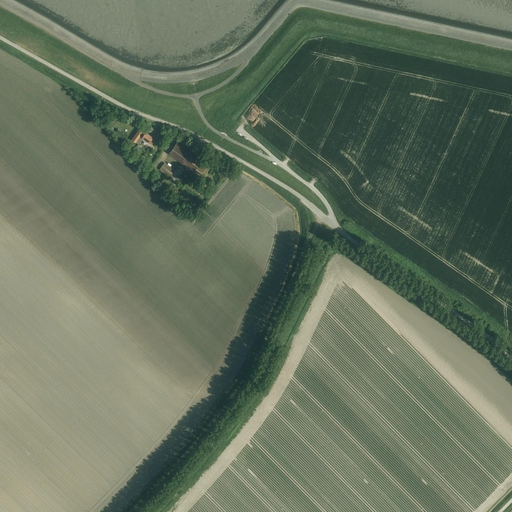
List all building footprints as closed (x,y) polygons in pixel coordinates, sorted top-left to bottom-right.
[(99,55),(103,48),(34,10),(32,15),(39,19),(37,23),(95,55),(95,53),(99,55)] [(140,129),(132,140),(139,144),(143,138),(152,145),(154,142),(152,140),(153,138),(146,132),(145,134),(143,132),(140,129)] [(170,153),(182,162),(190,150),(178,142),(170,153)] [(190,150),(182,162),(203,177),(208,168),(200,162),(202,159),(190,150)] [(165,163),(160,169),(171,177),(176,171),(165,163)] [(327,185),(335,170),(329,167),(321,182),(327,185)] [(176,171),(171,177),(175,180),(180,174),(176,171)]
